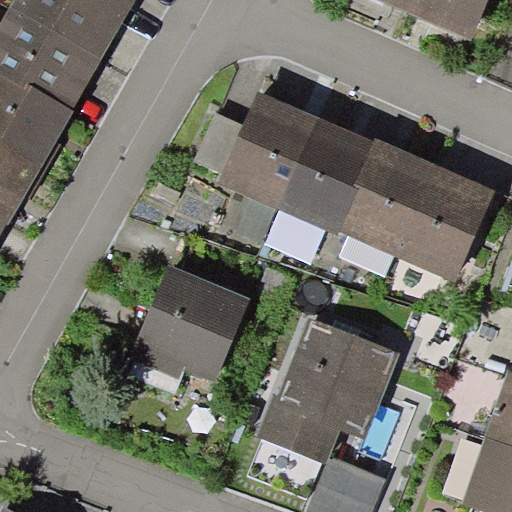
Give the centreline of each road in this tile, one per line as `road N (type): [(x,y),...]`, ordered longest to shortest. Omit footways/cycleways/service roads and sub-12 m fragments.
road 1 (residential): [(0,386),(219,0)]
road 2 (residential): [(221,0),(511,125)]
road 3 (residential): [(195,511),(0,440)]
